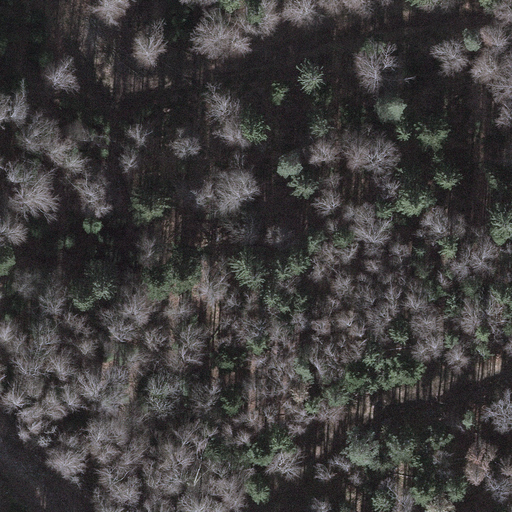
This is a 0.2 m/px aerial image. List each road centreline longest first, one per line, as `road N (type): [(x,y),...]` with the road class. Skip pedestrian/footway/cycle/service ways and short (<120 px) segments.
road 1 (track): [(65,0),(85,58),(111,89),(152,86),(325,28),(462,8),(511,10)]
road 2 (track): [(254,511),(338,424),(511,361)]
